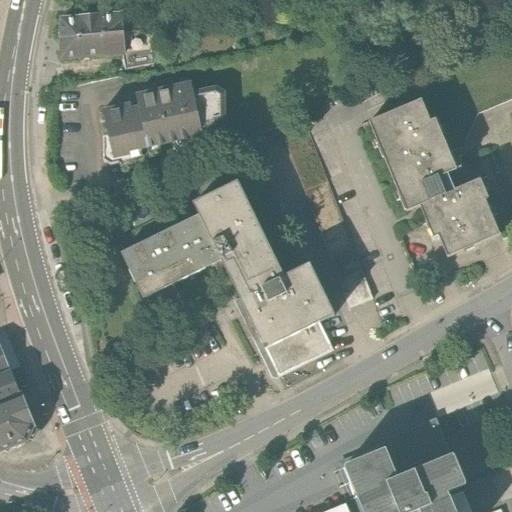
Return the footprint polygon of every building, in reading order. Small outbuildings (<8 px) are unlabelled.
[(122,13),(58,18),(59,39),(123,34),(122,13)] [(153,33),(123,34),(123,55),(124,69),(155,62),(153,33)] [(123,34),(59,39),(60,58),(123,55),(123,34)] [(130,103),(101,109),(112,158),(201,137),(199,125),(224,120),(224,93),(213,88),(192,93),(189,82),(135,95),(137,106),(131,108),(130,103)] [(419,104),(368,125),(406,214),(419,208),(427,227),(432,225),(446,258),(496,236),(481,203),(486,201),(478,182),(454,193),(447,175),(455,172),(439,136),(435,139),(419,104)] [(302,118),(280,126),(349,308),(372,299),(302,118)] [(196,205),(200,217),(223,260),(242,302),(257,332),(279,376),(332,350),(319,324),(335,315),(309,265),(284,279),(238,184),(196,205)] [(123,255),(144,298),(163,289),(205,268),(223,260),(200,217),(123,255)] [(0,376),(10,372),(0,346),(0,376)] [(0,405),(20,397),(10,372),(0,376),(0,405)] [(0,451),(26,440),(28,440),(30,440),(35,430),(33,429),(32,427),(20,397),(0,405),(0,451)] [(344,466),(362,511),(469,511),(462,493),(449,498),(448,494),(465,486),(453,456),(451,456),(435,419),(381,442),(384,450),(344,466)]
